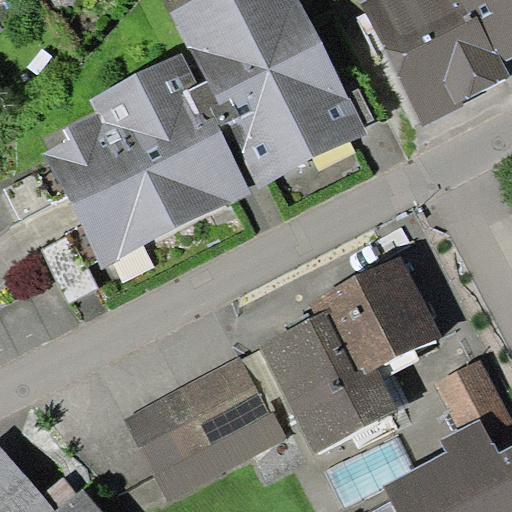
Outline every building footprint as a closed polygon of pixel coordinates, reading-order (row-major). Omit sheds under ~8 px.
[(195,0),(171,13),(207,83),(227,123),(260,188),(369,133),(300,0),(195,0)] [(471,19),(461,0),(369,0),(362,4),(423,125),(464,104),(462,100),(509,76),(502,62),(479,15),(471,19)] [(511,0),(461,0),(471,19),(479,15),(502,62),(511,56),(511,0)] [(200,86),(183,53),(92,99),(98,112),(64,129),(70,140),(42,154),(101,270),(252,194),(218,128),(227,123),(207,83),(200,86)] [(317,315),(260,344),(314,452),(399,408),(379,367),(444,335),(404,256),(311,302),(317,315)] [(170,501),(289,438),(286,433),(299,426),(258,350),(244,357),(243,355),(125,417),(170,501)] [(482,418),(491,436),(511,424),(511,416),(483,361),(436,385),(459,430),(482,418)] [(447,452),(384,484),(398,511),(511,511),(511,446),(499,453),(491,436),(482,418),(459,430),(441,439),(447,452)] [(78,494),(56,511),(42,494),(0,447),(0,511),(102,511),(83,489),(78,494)] [(64,477),(42,494),(56,511),(78,494),(64,477)]
